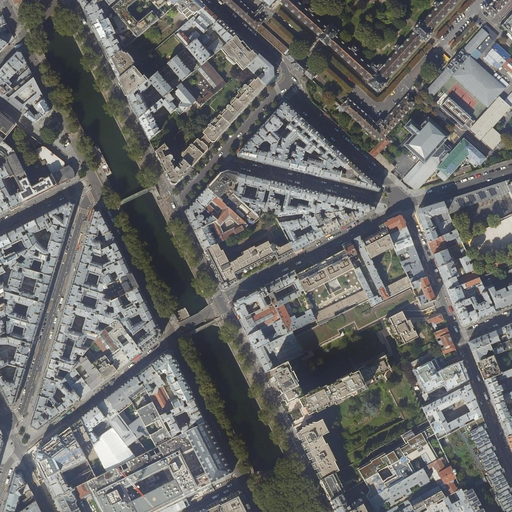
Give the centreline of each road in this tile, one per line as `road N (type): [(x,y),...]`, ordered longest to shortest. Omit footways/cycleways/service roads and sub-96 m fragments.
road 1 (residential): [(85,204),(22,410),(7,422)]
road 2 (residential): [(325,511),(220,302)]
road 3 (residential): [(172,208),(67,0)]
road 4 (residential): [(405,204),(220,302)]
road 5 (residential): [(405,204),(216,159)]
road 6 (residential): [(173,336),(22,451)]
road 7 (residential): [(97,187),(173,336)]
road 8 (residential): [(23,37),(94,179)]
road 9 (residential): [(173,336),(243,477)]
road 10 (residential): [(458,337),(405,204)]
road 11 (residential): [(303,105),(405,204)]
road 12 (residential): [(511,468),(458,337)]
